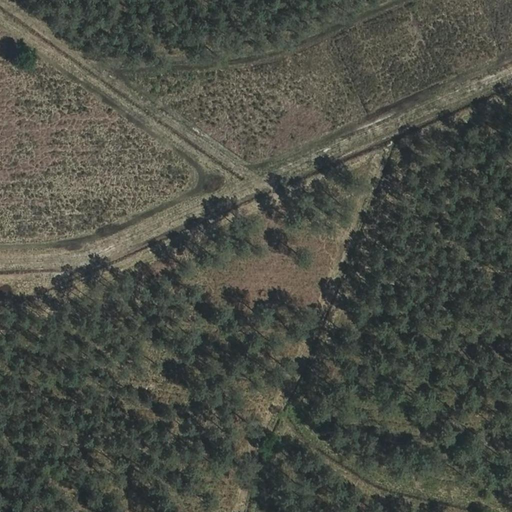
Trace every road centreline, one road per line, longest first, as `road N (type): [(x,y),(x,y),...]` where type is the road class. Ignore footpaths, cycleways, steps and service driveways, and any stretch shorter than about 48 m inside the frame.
road 1 (track): [(0,261),(59,256),(271,165)]
road 2 (track): [(37,0),(271,165)]
road 3 (track): [(271,165),(511,68)]
